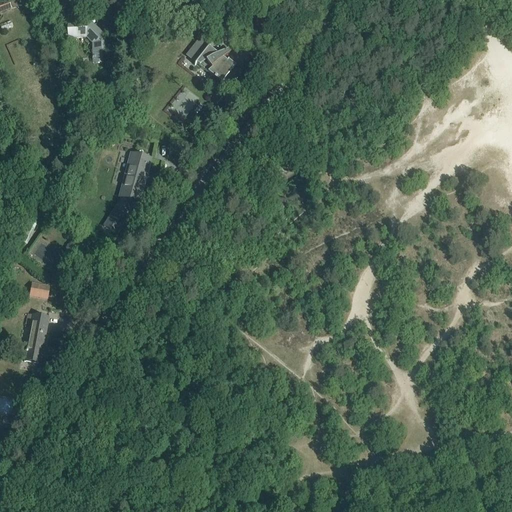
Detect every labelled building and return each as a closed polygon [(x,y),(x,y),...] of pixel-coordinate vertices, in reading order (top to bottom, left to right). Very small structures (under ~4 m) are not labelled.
[(67,27),(68,37),(68,40),(86,39),(91,45),(92,63),(102,63),(101,52),(105,52),(105,47),(101,43),(105,39),(91,26),(87,30),(82,26),(67,27)] [(220,84),(209,98),(210,99),(212,96),(218,101),(216,103),(217,104),(242,73),(241,72),(240,74),(234,69),(235,67),(234,67),(233,68),(227,63),(228,62),(227,61),(226,63),(222,60),(230,52),(228,49),(217,56),(209,49),(210,47),(209,47),(194,66),(195,66),(196,65),(220,84)] [(2,72),(0,68),(0,78),(5,90),(9,88),(6,81),(5,81),(1,73),(2,72)] [(150,161),(137,157),(130,155),(130,156),(137,157),(133,169),(127,168),(119,197),(122,199),(104,227),(117,235),(138,202),(135,200),(138,192),(142,193),(150,161)] [(37,224),(29,220),(19,242),(27,246),(37,224)] [(30,295),(48,298),(50,288),(31,285),(30,295)] [(24,362),(40,365),(48,319),(33,316),(24,362)]
